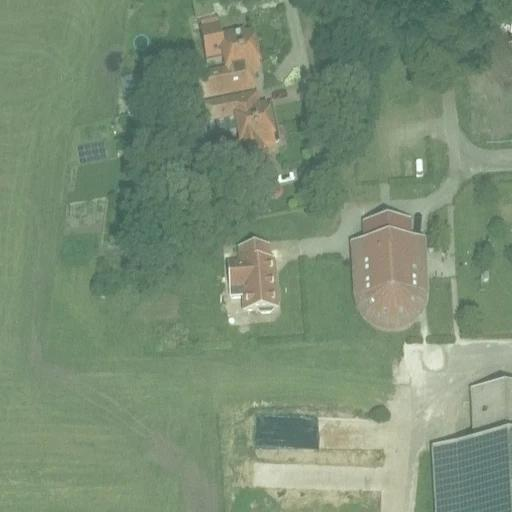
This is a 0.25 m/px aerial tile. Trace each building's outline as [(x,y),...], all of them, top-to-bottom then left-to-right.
[(205,64),(223,60),(255,54),(250,34),(244,35),(243,30),(219,36),(214,19),(198,22),(200,31),(198,31),(205,64)] [(259,73),(255,54),(223,60),(225,69),(194,76),(200,105),(256,92),(252,74),(259,73)] [(271,106),(259,108),(256,95),(201,106),(205,127),(233,121),(236,133),(275,125),(271,106)] [(272,139),(277,138),(275,125),(236,133),(239,147),(234,148),(238,167),(267,161),(265,148),(273,146),(272,139)] [(231,175),(234,190),(272,182),(269,168),(231,175)] [(353,244),(357,299),(359,310),(366,320),(375,327),(386,330),(398,329),(408,325),(417,317),(422,307),(423,295),(420,240),(409,241),(408,221),(394,222),(394,217),(377,218),(378,223),(364,224),(365,243),(353,244)] [(239,250),(240,264),(228,265),(230,291),(241,290),(243,312),(256,311),(260,314),(270,314),(273,310),(276,309),(272,262),(268,262),(267,248),(239,250)] [(432,452),(433,452),(436,511),(511,511),(511,389),(473,392),(476,448),(432,450),(432,452)] [(293,430),(294,448),(311,447),(310,429),(293,430)] [(251,465),(251,486),(294,486),(294,466),(251,465)]
